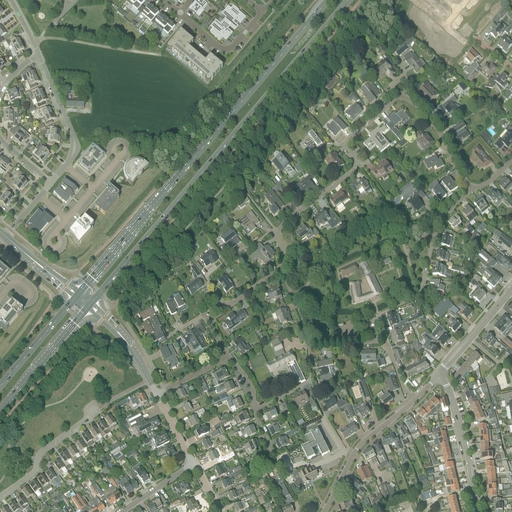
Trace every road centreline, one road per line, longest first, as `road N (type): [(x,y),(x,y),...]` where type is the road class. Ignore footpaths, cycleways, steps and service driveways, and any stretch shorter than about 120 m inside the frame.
road 1 (secondary): [(92,302),(349,0)]
road 2 (secondary): [(328,0),(91,279)]
road 3 (unclassified): [(297,212),(353,170),(349,138),(399,97)]
road 4 (tertiary): [(478,511),(440,372)]
road 5 (secondary): [(0,411),(86,309)]
road 6 (residential): [(0,496),(35,469),(41,451),(98,411)]
road 7 (unclassified): [(162,55),(55,39),(32,43)]
road 8 (unclassified): [(418,298),(435,219),(471,189)]
road 9 (unclassified): [(471,189),(432,122),(399,97)]
